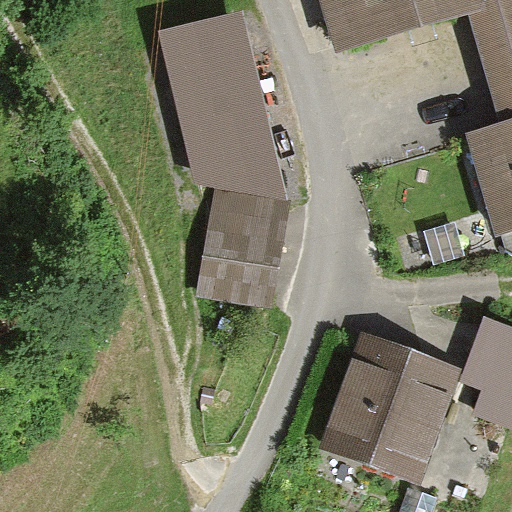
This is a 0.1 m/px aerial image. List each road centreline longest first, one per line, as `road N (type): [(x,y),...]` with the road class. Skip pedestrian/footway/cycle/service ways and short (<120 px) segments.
road 1 (track): [(1,0),(37,49),(132,243),(195,467),(222,511)]
road 2 (track): [(231,511),(302,353),(333,222),(321,125),(274,0)]
